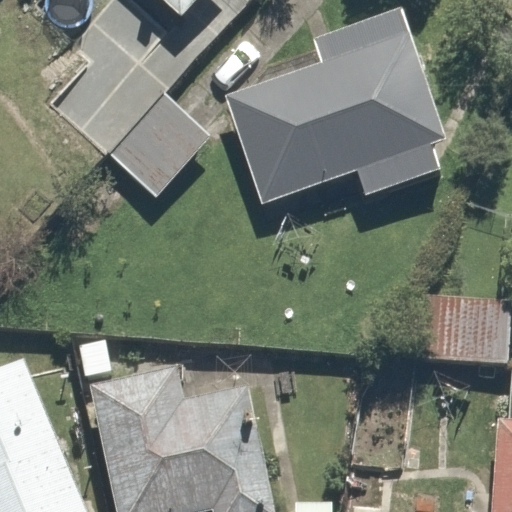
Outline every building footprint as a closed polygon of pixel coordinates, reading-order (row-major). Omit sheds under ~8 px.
[(156,0),(190,25),(208,0),(156,0)] [(433,159),(459,152),(421,21),(324,49),(331,75),(228,104),(258,211),(355,183),(361,202),(439,180),(433,159)] [(161,207),(214,143),(164,101),(111,165),(161,207)] [(511,304),(419,298),(414,362),(511,368),(511,304)] [(0,511),(89,511),(25,359),(0,369),(0,511)] [(176,367),(91,385),(116,511),(275,511),(247,387),(185,397),(176,367)] [(511,511),(511,436),(501,436),(497,511),(511,511)] [(438,511),(443,468),(355,460),(350,511),(438,511)]
